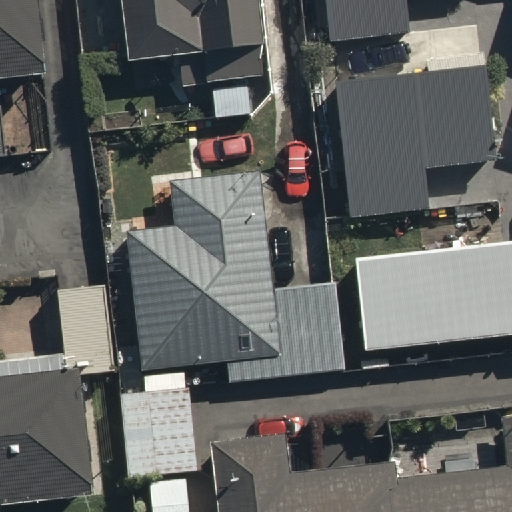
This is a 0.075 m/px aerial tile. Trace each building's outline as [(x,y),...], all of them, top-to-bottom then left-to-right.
[(24,0),(0,0),(0,73),(32,70),(24,0)] [(107,0),(119,94),(255,79),(245,0),(107,0)] [(313,0),(318,43),(402,33),(398,0),(313,0)] [(479,59),(321,78),(338,220),(421,210),(416,169),(491,160),(479,59)] [(161,227),(111,232),(128,375),(268,359),(246,170),(155,181),(161,227)] [(511,272),(508,238),(344,256),(355,352),(511,335),(511,272)] [(67,361),(0,368),(0,496),(81,488),(67,361)] [(122,395),(130,479),(196,473),(189,389),(122,395)] [(511,511),(511,415),(497,418),(503,467),(390,481),(387,460),(281,473),(276,433),(196,443),(204,511),(511,511)]
